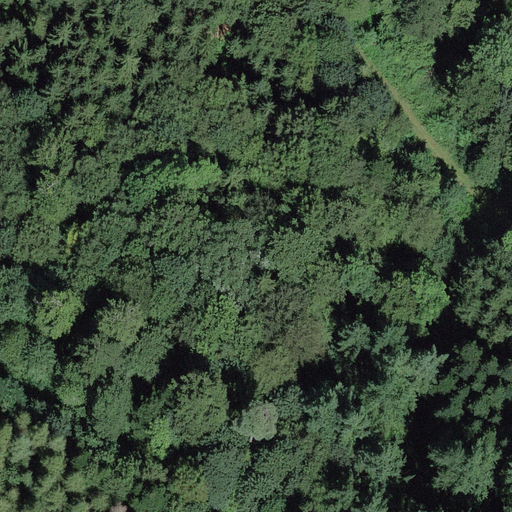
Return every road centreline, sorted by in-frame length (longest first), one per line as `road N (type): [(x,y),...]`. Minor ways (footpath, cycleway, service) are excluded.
road 1 (track): [(312,0),(480,197),(511,215)]
road 2 (track): [(0,390),(91,424),(197,511)]
